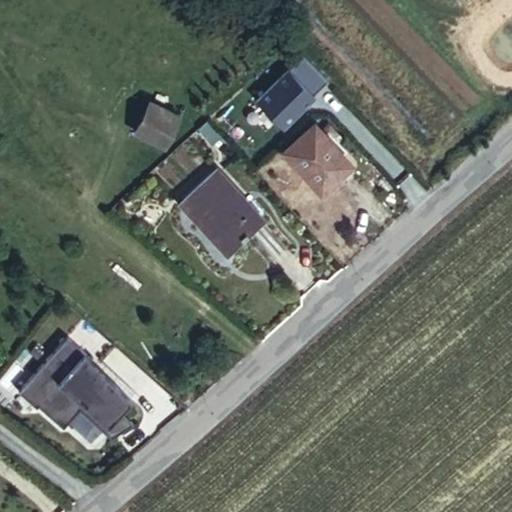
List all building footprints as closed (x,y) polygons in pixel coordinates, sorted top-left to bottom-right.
[(321,73),(293,45),(281,56),(310,84),(321,73)] [(135,128),(166,143),(180,114),(150,99),(135,128)] [(354,165),(319,125),(287,155),(323,193),(354,165)] [(204,221),(200,225),(227,253),(263,219),(217,172),(186,201),(204,221)] [(124,408),(133,398),(96,368),(118,344),(86,317),(21,391),(36,405),(38,404),(60,423),(83,397),(119,429),(137,419),(124,408)]
